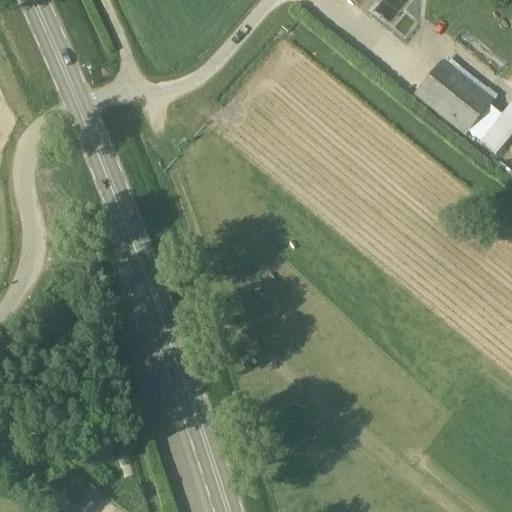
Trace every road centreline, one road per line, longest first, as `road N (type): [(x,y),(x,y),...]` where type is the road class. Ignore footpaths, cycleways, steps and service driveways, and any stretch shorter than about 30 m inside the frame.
road 1 (primary): [(227,511),(80,107)]
road 2 (residential): [(0,317),(32,260),(25,158),(42,130),(80,107)]
road 3 (unclassified): [(80,107),(132,92),(158,96),(196,81),(272,0)]
